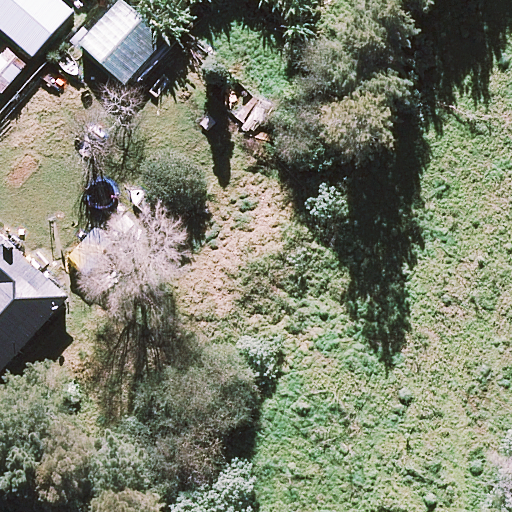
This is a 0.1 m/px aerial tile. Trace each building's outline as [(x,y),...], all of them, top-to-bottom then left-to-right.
[(14,0),(0,16),(0,21),(53,68),(94,22),(68,0),(14,0)] [(99,55),(143,96),(182,54),(138,13),(99,55)] [(1,88),(21,105),(46,77),(26,59),(1,88)] [(34,133),(55,152),(82,121),(61,102),(34,133)] [(121,236),(101,220),(72,257),(92,273),(121,236)] [(0,294),(1,296),(0,297),(0,406),(89,309),(9,236),(0,246),(0,294)]
